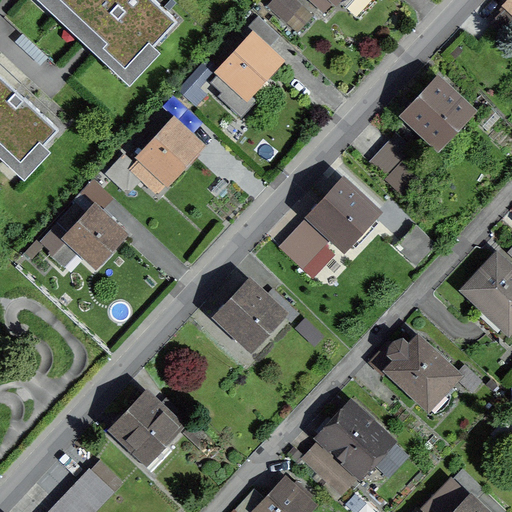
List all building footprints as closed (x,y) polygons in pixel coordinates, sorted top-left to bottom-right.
[(153,47),(177,20),(155,0),(71,0),(66,6),(97,35),(105,42),(101,46),(125,69),(149,43),(153,47)] [(301,30),(319,9),(309,0),(268,0),(267,1),(301,30)] [(511,0),(502,0),(508,5),(492,22),(499,29),(511,14),(511,0)] [(248,92),(278,61),(258,42),(246,55),(241,50),(211,82),(222,92),(218,96),(241,117),(257,100),(248,92)] [(43,146),(59,128),(5,78),(0,73),(0,143),(21,163),(39,143),(43,146)] [(439,143),(470,112),(468,110),(471,106),(454,91),(451,94),(437,81),(407,113),(439,143)] [(156,119),(134,142),(145,153),(132,167),(143,177),(155,166),(168,178),(198,146),(173,123),(167,129),(156,119)] [(389,140),(370,161),(398,187),(417,166),(389,140)] [(335,235),(345,245),(375,212),(343,182),(281,248),(304,269),(335,235)] [(96,262),(123,234),(94,207),(87,216),(75,205),(41,241),(53,252),(68,236),(96,262)] [(417,225),(399,244),(418,262),(436,244),(417,225)] [(511,269),(502,260),(493,270),(487,264),(465,287),(483,305),(474,314),(510,347),(511,344),(511,269)] [(280,311),(288,303),(273,289),(265,297),(250,283),(219,315),(252,345),(282,313),(280,311)] [(444,389),(458,374),(423,342),(414,351),(402,340),(395,342),(392,345),(389,342),(370,362),(384,375),(389,369),(435,412),(451,395),(444,389)] [(176,424),(185,415),(167,398),(159,407),(146,394),(115,426),(147,456),(142,461),(151,469),(170,448),(163,441),(178,425),(176,424)] [(389,474),(406,456),(353,406),(324,438),(358,470),(371,457),(389,474)] [(511,448),(511,414),(495,433),(511,449),(511,448)] [(194,423),(185,432),(207,453),(216,444),(194,423)] [(321,448),(309,461),(339,489),(351,476),(321,448)] [(95,511),(123,481),(100,460),(58,501),(69,511),(95,511)] [(485,511),(471,499),(482,487),(463,468),(420,511),(485,511)] [(258,511),(305,511),(312,505),(285,479),(256,510),(258,511)] [(254,488),(235,508),(238,511),(250,511),(264,498),(254,488)] [(69,511),(58,501),(47,511),(69,511)]
